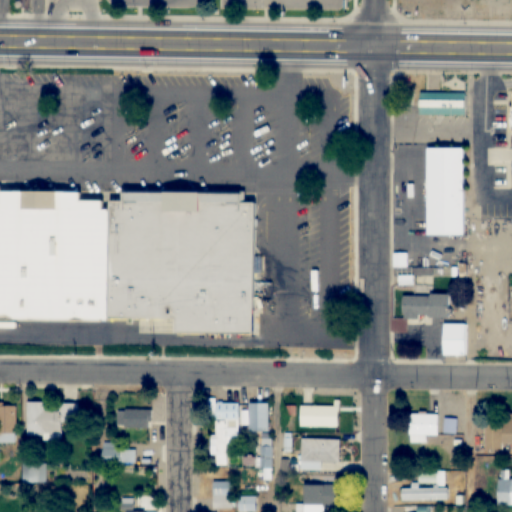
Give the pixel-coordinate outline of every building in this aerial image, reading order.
[(467,116),(467,92),(420,92),(420,116),(467,116)] [(412,239),(449,239),(448,153),(412,153),(412,239)] [(0,188),(0,323),(135,325),(135,336),(255,337),(256,204),(239,203),(240,193),(119,192),(119,201),(78,201),(78,189),(0,188)] [(403,295),(404,319),(450,318),(450,295),(403,295)] [(467,357),(467,324),(445,324),(444,356),(467,357)] [(428,360),(451,360),(450,332),(427,332),(428,360)] [(0,442),(17,443),(17,402),(0,402),(0,442)] [(63,439),(63,423),(79,423),(79,402),(28,402),(28,439),(63,439)] [(215,403),(215,466),(229,466),(229,443),(240,443),(240,403),(215,403)] [(269,403),(250,403),(250,432),(269,432),(269,403)] [(338,406),(301,406),(301,426),(338,426),(338,406)] [(153,409),(118,409),(118,428),(153,428),(153,409)] [(411,413),(411,435),(439,435),(439,413),(411,413)] [(511,415),(486,415),(485,455),(503,455),(504,444),(511,444),(511,415)] [(456,433),(457,419),(446,419),(446,433),(456,433)] [(323,471),(323,462),(341,462),(341,439),(302,439),(302,470),(323,471)] [(123,443),(103,443),(103,464),(137,464),(137,450),(123,450),(123,443)] [(273,446),(261,446),(261,470),(273,470),(273,446)] [(47,483),(47,463),(24,463),(24,483),(47,483)] [(214,510),(235,510),(235,481),(214,481),(214,510)] [(340,485),(305,485),(305,504),(297,504),(297,511),(325,511),(326,506),(340,506),(340,485)] [(403,501),(449,501),(449,487),(420,487),(403,487),(403,501)] [(256,511),(257,496),(241,496),(240,511),(256,511)]
